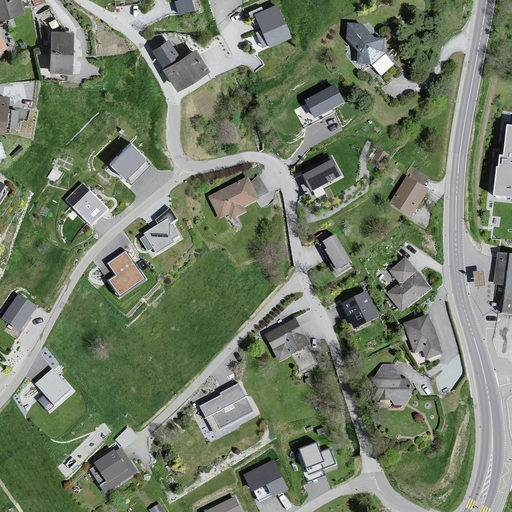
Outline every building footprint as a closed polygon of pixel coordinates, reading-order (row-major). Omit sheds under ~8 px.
[(24,0),(0,0),(0,20),(28,13),(24,0)] [(45,0),(31,0),(34,9),(47,4),(45,0)] [(193,0),(175,0),(179,14),(196,9),(193,0)] [(280,6),(257,15),(271,49),(293,40),(280,6)] [(381,41),(367,25),(351,24),(350,41),(364,56),(364,68),(379,67),(392,55),(392,41),(381,41)] [(2,31),(0,32),(0,51),(9,48),(2,31)] [(78,34),(54,33),(53,74),(76,75),(78,34)] [(173,43),(156,53),(167,71),(183,60),(173,43)] [(199,50),(183,60),(167,71),(183,95),(215,74),(199,50)] [(346,105),(337,88),(308,103),(317,119),(346,105)] [(0,127),(5,128),(9,94),(0,92),(0,127)] [(10,109),(7,127),(17,129),(20,111),(10,109)] [(500,169),(497,169),(494,197),(511,199),(511,127),(508,128),(505,158),(501,158),(500,169)] [(152,162),(130,140),(110,161),(131,182),(152,162)] [(342,178),(334,161),(305,175),(313,192),(342,178)] [(260,173),(251,178),(261,196),(269,192),(260,173)] [(409,180),(392,207),(419,222),(435,195),(409,180)] [(253,184),(214,205),(227,230),(266,209),(253,184)] [(86,185),(67,203),(96,232),(114,214),(86,185)] [(176,220),(169,209),(154,219),(158,225),(145,233),(159,255),(178,243),(176,238),(180,236),(172,222),(176,220)] [(343,238),(323,250),(340,280),(361,267),(343,238)] [(147,277),(128,248),(107,262),(116,275),(110,280),(120,295),(147,277)] [(511,255),(501,254),(497,291),(511,292),(508,318),(511,318),(511,255)] [(410,262),(396,274),(402,288),(391,297),(407,316),(435,292),(410,262)] [(485,271),(475,271),(476,287),(485,286),(485,271)] [(370,297),(346,309),(358,334),(383,323),(370,297)] [(40,311),(24,301),(8,327),(25,337),(40,311)] [(435,317),(407,327),(418,358),(427,355),(432,369),(451,363),(435,317)] [(300,322),(267,337),(280,365),(313,350),(300,322)] [(387,367),(378,382),(395,408),(408,408),(419,395),(401,368),(387,367)] [(73,390),(53,368),(37,383),(57,405),(73,390)] [(242,388),(200,410),(216,440),(258,418),(242,388)] [(116,437),(125,446),(138,434),(129,424),(116,437)] [(339,475),(330,452),(321,456),(316,445),(299,452),(313,486),(339,475)] [(122,449),(92,470),(109,495),(139,474),(122,449)] [(273,463),(247,476),(261,502),(287,489),(273,463)] [(243,511),(237,501),(216,511),(243,511)]
